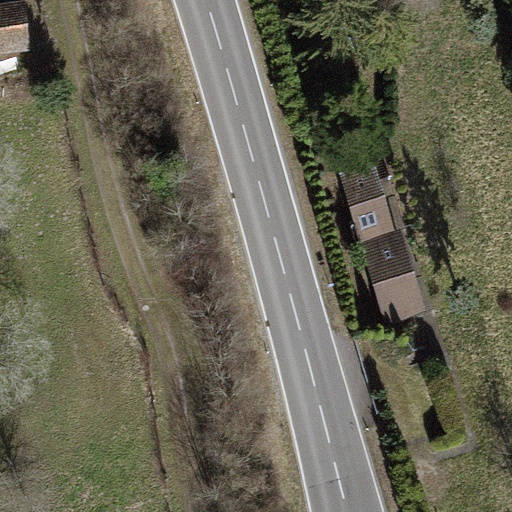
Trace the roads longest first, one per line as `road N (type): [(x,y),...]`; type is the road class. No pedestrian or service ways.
road 1 (secondary): [(207,0),(348,511)]
road 2 (track): [(197,511),(171,354),(116,213),(67,0)]
road 3 (track): [(124,511),(113,428),(60,253),(29,172),(0,152)]
